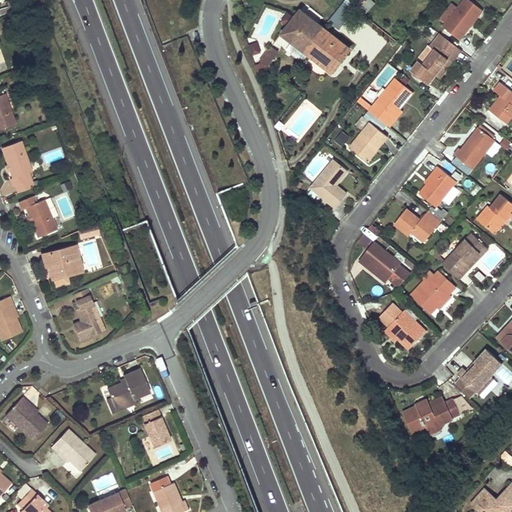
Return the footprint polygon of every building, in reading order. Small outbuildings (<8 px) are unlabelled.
[(339,29),(353,6),(343,0),(329,23),(339,29)] [(359,0),(355,5),(365,14),(374,4),(370,0),(359,0)] [(482,10),(469,0),(462,0),(457,7),(451,3),(439,17),(445,22),(442,26),(459,39),(482,10)] [(349,49),(300,11),(281,34),(286,38),(282,43),(290,49),(294,44),(330,73),(349,49)] [(456,56),(461,50),(446,39),(440,34),(430,47),(434,50),(423,65),(419,62),(412,70),(429,83),(436,74),(442,66),(446,69),(452,62),(448,59),(452,53),(456,56)] [(257,42),(249,44),(252,56),(261,53),(257,42)] [(270,47),(259,61),(265,66),(276,52),(270,47)] [(446,69),(442,66),(436,74),(440,77),(446,69)] [(406,88),(394,79),(375,102),(368,112),(387,127),(395,119),(401,111),(399,109),(399,107),(412,93),(406,88)] [(511,91),(500,82),(493,90),(500,96),(489,110),(499,118),(504,112),(511,118),(511,91)] [(0,96),(0,130),(15,125),(5,95),(0,96)] [(360,98),(356,103),(366,110),(370,105),(360,98)] [(504,112),(499,118),(506,123),(511,118),(504,112)] [(386,137),(369,123),(368,124),(360,117),(354,125),(362,132),(348,148),(362,160),(373,147),(377,149),(386,137)] [(459,149),(454,157),(474,172),(497,143),(479,130),(462,152),(459,149)] [(19,140),(1,147),(7,165),(8,168),(11,177),(9,178),(11,185),(14,185),(24,181),(21,174),(28,171),(30,171),(19,140)] [(61,147),(42,153),(45,164),(64,158),(61,147)] [(373,147),(362,160),(366,162),(377,149),(373,147)] [(331,161),(309,189),(316,195),(333,208),(344,194),(334,186),(345,171),(331,161)] [(440,170),(419,196),(436,210),(457,184),(440,170)] [(24,181),(14,185),(17,193),(34,187),(28,171),(21,174),(24,181)] [(316,195),(309,189),(304,194),(312,200),(316,195)] [(486,206),(475,221),(490,232),(500,219),(503,221),(506,224),(511,216),(511,204),(499,195),(488,208),(486,206)] [(55,230),(42,200),(35,203),(32,196),(18,202),(21,209),(25,207),(28,215),(31,220),(38,237),(55,230)] [(421,223),(407,211),(395,226),(410,238),(413,235),(424,245),(441,223),(428,213),(421,223)] [(500,219),(490,232),(493,234),(503,221),(500,219)] [(469,236),(440,266),(453,278),(470,261),(473,263),(485,251),(469,236)] [(362,238),(357,245),(362,249),(367,242),(362,238)] [(398,266),(371,244),(358,261),(364,266),(366,264),(386,280),(387,280),(397,287),(407,275),(397,267),(398,266)] [(42,257),(44,267),(45,271),(50,270),(51,276),(52,282),(57,281),(68,279),(81,276),(75,249),(56,254),(42,257)] [(470,261),(453,278),(456,281),(473,263),(470,261)] [(366,264),(364,266),(384,283),(386,280),(366,264)] [(451,287),(435,272),(409,298),(426,314),(432,307),(444,295),(451,287)] [(68,279),(57,281),(52,282),(54,291),(64,288),(70,287),(68,279)] [(83,289),(68,295),(74,310),(71,311),(76,321),(78,327),(71,330),(76,342),(101,332),(83,289)] [(444,295),(432,307),(435,309),(447,297),(444,295)] [(0,298),(0,339),(16,333),(10,318),(4,305),(7,304),(4,296),(0,298)] [(7,304),(4,305),(10,318),(13,317),(7,304)] [(397,313),(388,304),(375,318),(384,326),(394,336),(392,339),(404,350),(421,331),(399,311),(397,313)] [(505,336),(498,343),(511,355),(511,319),(502,330),(505,332),(505,336)] [(76,321),(68,324),(71,330),(78,327),(76,321)] [(394,336),(384,326),(380,331),(390,341),(392,339),(394,336)] [(502,330),(494,339),(498,343),(505,336),(505,332),(502,330)] [(460,369),(455,375),(458,378),(473,393),(479,387),(482,389),(477,395),(480,399),(494,384),(487,378),(499,366),(484,351),(470,365),(473,367),(466,375),(460,369)] [(142,368),(125,375),(127,379),(144,372),(142,368)] [(124,384),(110,390),(113,398),(117,408),(136,400),(153,393),(144,372),(127,379),(129,382),(124,384)] [(458,378),(452,384),(468,399),(473,393),(458,378)] [(479,387),(473,393),(476,396),(477,395),(482,389),(479,387)] [(5,414),(7,416),(33,440),(48,424),(36,413),(27,404),(28,402),(24,398),(21,396),(5,414)] [(417,424),(419,428),(420,427),(422,429),(425,437),(438,430),(435,425),(440,423),(441,424),(449,420),(448,418),(467,409),(456,397),(449,400),(441,403),(440,402),(427,408),(423,400),(411,406),(412,407),(397,414),(405,429),(417,424)] [(117,408),(113,398),(109,400),(115,414),(137,404),(136,400),(117,408)] [(28,402),(27,404),(36,413),(38,411),(28,402)] [(158,410),(141,417),(154,448),(172,441),(158,410)] [(417,424),(405,429),(408,435),(422,429),(420,427),(419,428),(417,424)] [(65,434),(53,447),(60,454),(62,451),(72,460),(84,471),(94,460),(98,456),(70,429),(65,434)] [(62,451),(60,454),(69,462),(72,460),(62,451)] [(511,464),(511,457),(505,451),(499,457),(510,466),(511,464)] [(0,492),(9,483),(0,474),(0,492)] [(165,485),(162,477),(145,484),(156,511),(179,511),(180,511),(176,502),(168,483),(165,485)] [(511,511),(511,487),(503,498),(503,502),(503,505),(496,505),(496,502),(484,491),(472,505),(479,511),(511,511)] [(40,502),(26,489),(16,500),(10,507),(14,511),(44,511),(41,509),(37,506),(40,502)] [(120,491),(82,506),(84,511),(120,511),(119,510),(126,506),(120,491)]
